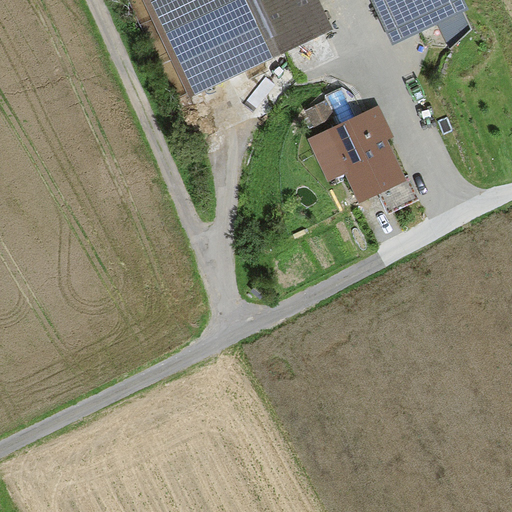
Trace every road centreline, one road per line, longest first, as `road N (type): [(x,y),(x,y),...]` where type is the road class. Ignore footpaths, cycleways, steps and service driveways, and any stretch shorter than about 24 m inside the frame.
road 1 (residential): [(469,220),(0,448)]
road 2 (track): [(114,0),(221,260),(235,332)]
